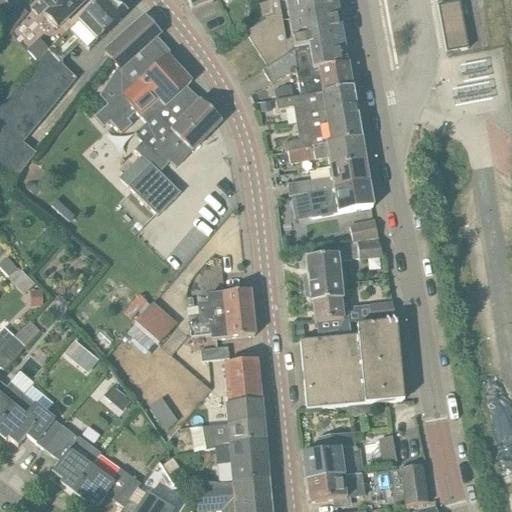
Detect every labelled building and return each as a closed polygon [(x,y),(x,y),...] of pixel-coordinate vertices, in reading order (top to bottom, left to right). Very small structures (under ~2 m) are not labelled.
[(89,52),(126,16),(110,0),(102,0),(47,53),(0,109),(0,187),(4,184),(10,188),(35,156),(22,146),(76,80),(58,63),(80,43),(89,52)] [(0,20),(12,9),(2,0),(0,2),(0,20)] [(42,0),(33,10),(39,17),(41,16),(55,31),(85,3),(83,1),(83,0),(42,0)] [(186,0),(192,13),(214,4),(211,0),(186,0)] [(346,66),(335,0),(294,0),(280,3),(281,0),(278,1),(287,56),(288,57),(298,50),(309,48),(313,73),(347,67),(347,66),(346,66)] [(260,19),(270,16),(267,3),(257,5),(260,19)] [(460,4),(438,7),(446,55),(467,51),(460,4)] [(120,73),(159,35),(146,18),(103,51),(120,73)] [(264,73),(288,57),(287,56),(264,20),(245,33),(267,68),(262,70),(264,73)] [(37,62),(51,47),(42,37),(27,52),(37,62)] [(313,73),(309,48),(298,50),(288,57),(264,73),(272,86),(286,77),(297,75),(300,98),(351,90),(347,67),(313,73)] [(135,137),(186,90),(185,89),(190,85),(166,58),(142,80),(123,98),(109,110),(107,107),(93,118),(103,130),(109,124),(120,136),(130,127),(126,122),(136,113),(146,125),(134,136),(135,137)] [(275,102),(276,102),(292,100),(291,88),(281,89),(281,91),(274,92),(275,102)] [(186,90),(135,137),(161,164),(166,159),(176,169),(192,153),(191,153),(220,124),(199,103),(186,90)] [(351,90),(300,98),(292,100),(276,102),(277,112),(290,110),(295,142),(283,144),(285,154),(288,153),(360,141),(351,90)] [(364,164),(360,141),(288,153),(290,166),(314,162),(327,161),(328,169),(329,170),(364,164)] [(158,218),(174,201),(180,195),(143,158),(120,181),(134,195),(150,210),(158,218)] [(289,199),(308,196),(368,187),(364,164),(329,170),(330,179),(287,186),(289,199)] [(312,220),(371,209),(372,209),(368,187),(308,196),(312,220)] [(349,230),(353,246),(379,243),(378,240),(374,224),(373,224),(349,228),(349,230)] [(381,257),(379,243),(353,246),(315,251),(316,259),(305,260),(308,288),(341,285),(341,287),(347,286),(345,270),(340,271),(339,261),(358,258),(358,259),(381,257)] [(0,269),(8,279),(19,269),(8,257),(0,264),(0,269)] [(344,323),(341,302),(343,302),(341,287),(341,285),(308,288),(310,306),(312,306),(315,326),(344,323)] [(192,321),(251,315),(249,293),(208,297),(209,307),(191,308),(192,321)] [(30,310),(42,310),(42,295),(30,295),(30,310)] [(371,321),(394,319),(392,304),(369,307),(371,321)] [(161,349),(180,328),(155,306),(136,327),(161,349)] [(254,338),(251,315),(192,321),(192,324),(190,325),(191,336),(197,335),(198,337),(208,335),(208,339),(212,338),(213,342),(254,338)] [(0,369),(3,372),(25,348),(38,333),(28,324),(15,339),(0,353),(0,369)] [(306,412),(349,408),(371,405),(402,402),(394,325),(357,329),(358,338),(300,343),(306,412)] [(0,353),(15,339),(3,329),(0,332),(0,353)] [(88,362),(96,352),(78,337),(69,348),(88,362)] [(204,362),(224,360),(223,348),(203,350),(204,362)] [(224,367),(227,406),(229,427),(238,426),(238,421),(243,421),(243,420),(262,418),(256,362),(224,367)] [(6,391),(0,386),(0,424),(23,397),(10,386),(6,391)] [(114,388),(107,396),(124,410),(131,401),(114,388)] [(43,451),(62,428),(54,422),(23,397),(0,424),(0,436),(6,442),(7,440),(17,448),(27,438),(43,451)] [(163,435),(176,426),(161,403),(147,412),(163,435)] [(371,405),(349,408),(350,419),(372,417),(371,405)] [(213,452),(232,448),(231,447),(264,443),(262,418),(243,420),(243,421),(238,421),(238,426),(229,427),(192,431),(196,454),(206,452),(213,451),(213,452)] [(73,494),(92,469),(69,452),(77,440),(62,428),(43,451),(59,464),(51,475),(61,483),(60,484),(73,494)] [(355,451),(355,449),(353,436),(314,441),(316,454),(302,455),(305,484),(362,477),(361,476),(363,476),(359,450),(355,451)] [(391,439),(379,442),(384,465),(397,462),(391,439)] [(268,482),(264,443),(231,447),(232,448),(213,452),(216,467),(230,464),(232,486),(235,487),(235,485),(268,482)] [(180,496),(159,463),(151,474),(158,478),(147,495),(139,491),(143,486),(135,480),(117,507),(121,510),(119,511),(172,511),(173,511),(171,510),(180,496)] [(405,508),(427,505),(422,467),(400,472),(405,508)] [(113,485),(92,469),(73,494),(85,503),(87,502),(97,509),(105,498),(117,507),(135,480),(122,472),(113,485)] [(347,508),(346,501),(365,498),(362,477),(305,484),(308,505),(333,502),(334,510),(347,508)] [(270,511),(268,482),(235,485),(235,487),(232,486),(200,485),(198,505),(234,504),(235,511),(270,511)]
